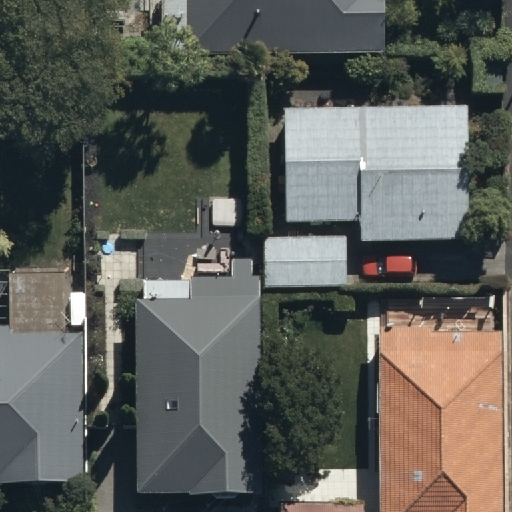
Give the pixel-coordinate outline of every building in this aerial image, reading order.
[(382,0),(191,0),(189,71),(390,76),(392,0),(383,0),(382,0)] [(467,123),(287,126),(287,237),(361,237),(361,256),(468,256),(467,123)] [(348,249),(266,250),(267,301),(349,300),(348,249)] [(198,287),(148,288),(148,318),(138,318),(141,511),(183,511),(193,511),(192,511),(265,511),(261,295),(255,295),(255,272),(235,273),(235,296),(198,297),(198,287)] [(84,356),(67,356),(65,281),(0,281),(0,346),(0,357),(0,502),(12,502),(12,507),(87,506),(84,356)] [(379,345),(379,511),(501,511),(502,345),(379,345)]
